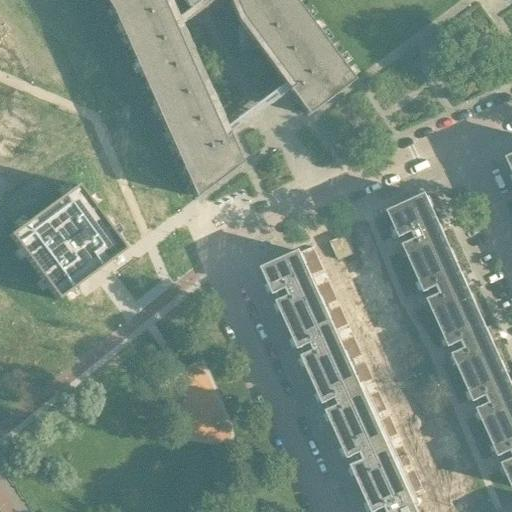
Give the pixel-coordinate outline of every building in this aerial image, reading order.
[(104,0),(109,7),(110,8),(111,10),(115,19),(117,24),(123,37),(127,46),(129,51),(133,60),(135,64),(139,73),(141,78),(145,87),(147,91),(151,100),(153,105),(157,114),(159,118),(163,127),(165,132),(169,141),(171,144),(171,145),(175,153),(177,159),(181,168),(183,172),(187,180),(190,186),(193,195),(195,198),(242,164),(235,147),(229,134),(223,138),(217,123),(176,32),(219,0),(234,0),(243,18),(279,66),(293,86),(288,90),(307,115),(354,81),(353,80),(352,78),(346,70),(343,66),(337,58),(335,55),(329,47),(326,43),(320,35),(318,32),(312,24),(309,20),(303,11),(301,9),(294,1),(294,0),(104,0)] [(76,185),(8,236),(56,301),(63,296),(72,289),(76,286),(104,265),(111,260),(115,257),(121,253),(124,250),(122,247),(117,240),(114,237),(101,219),(76,185)] [(392,212),(417,267),(452,251),(427,196),(392,212)] [(333,241),(330,242),(338,260),(355,253),(347,235),(340,238),(333,241)] [(477,306),(452,251),(417,267),(442,322),(477,306)] [(301,253),(266,268),(291,324),(326,308),(301,253)] [(502,361),(477,306),(442,322),(457,355),(458,357),(467,377),(502,361)] [(326,308),(291,324),(316,378),(351,363),(326,308)] [(511,421),(511,383),(502,361),(467,377),(491,431),(511,421)] [(351,363),(316,378),(341,433),(376,418),(351,363)] [(376,418),(341,433),(365,487),(400,472),(376,418)] [(511,421),(491,431),(511,476),(511,421)] [(400,472),(365,487),(376,511),(418,511),(416,507),(400,472)]
